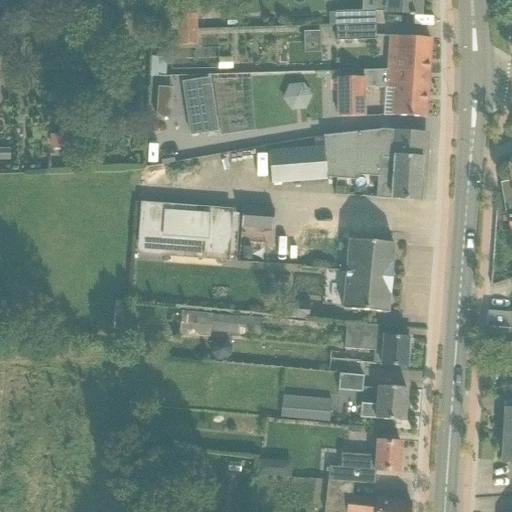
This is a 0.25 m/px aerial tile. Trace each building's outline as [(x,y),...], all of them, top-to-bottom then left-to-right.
[(388,0),(388,13),(408,14),(408,16),(413,16),(413,14),(419,15),(419,0),(388,0)] [(175,9),(176,30),(196,30),(195,8),(175,9)] [(335,26),(345,25),(375,24),(374,11),(334,11),(335,26)] [(375,24),(345,25),(335,26),(336,42),(375,40),(375,24)] [(196,30),(176,30),(177,46),(196,45),(196,30)] [(390,37),(387,70),(387,71),(427,74),(430,40),(390,37)] [(231,58),(217,58),(218,70),(231,69),(231,58)] [(387,71),(387,70),(362,71),(362,78),(336,78),(338,118),(364,117),(364,88),(395,90),(393,116),(424,118),(427,74),(387,71)] [(208,80),(182,84),(190,135),(216,131),(208,80)] [(289,86),(284,98),(291,108),(304,107),(309,95),(302,85),(289,86)] [(154,113),(154,119),(170,120),(170,118),(170,117),(171,109),(154,107),(154,112),(154,113)] [(322,136),(322,138),(325,173),(326,173),(352,175),(353,171),(378,173),(376,198),(419,201),(424,133),(404,132),(379,130),(379,131),(322,136)] [(325,173),(322,138),(313,138),(314,148),(268,152),(270,184),(311,181),(327,180),(326,173),(325,173)] [(10,150),(0,149),(0,160),(10,161),(10,150)] [(511,164),(508,166),(510,182),(501,184),(509,232),(511,231),(511,164)] [(222,254),(225,213),(144,208),(141,248),(222,254)] [(272,230),(273,210),(241,208),(240,228),(272,230)] [(348,240),(345,271),(365,272),(390,273),(393,244),(348,240)] [(365,272),(345,271),(342,310),(387,314),(390,273),(365,272)] [(290,319),(306,320),(308,303),(292,301),(290,319)] [(114,302),(111,330),(121,331),(124,302),(114,302)] [(260,337),(261,318),(180,311),(178,335),(209,337),(210,332),(260,337)] [(487,312),(486,328),(509,330),(511,314),(487,312)] [(376,336),(376,326),(345,324),(343,349),(360,350),(381,352),(380,366),(386,366),(406,368),(408,339),(388,337),(386,337),(376,336)] [(210,345),(210,353),(215,359),(224,360),(230,354),(230,346),(224,340),(216,339),(210,345)] [(337,390),(360,392),(362,377),(339,374),(337,390)] [(375,420),(403,422),(406,389),(377,387),(376,406),(361,404),(359,418),(375,420)] [(280,418),(329,422),(330,399),(282,395),(280,418)] [(511,410),(505,410),(503,436),(511,436),(511,410)] [(511,436),(503,436),(502,462),(511,462),(511,436)] [(328,467),(327,481),(352,483),(352,484),(362,484),(374,485),(375,471),(398,473),(400,444),(380,442),(375,442),(374,456),(354,455),(353,469),(339,468),(328,467)] [(258,460),(257,476),(274,477),(275,461),(258,460)] [(327,481),(322,511),(409,511),(411,504),(391,502),(376,500),(376,501),(350,498),(352,484),(352,483),(327,481)] [(187,499),(186,510),(196,511),(198,501),(187,499)]
